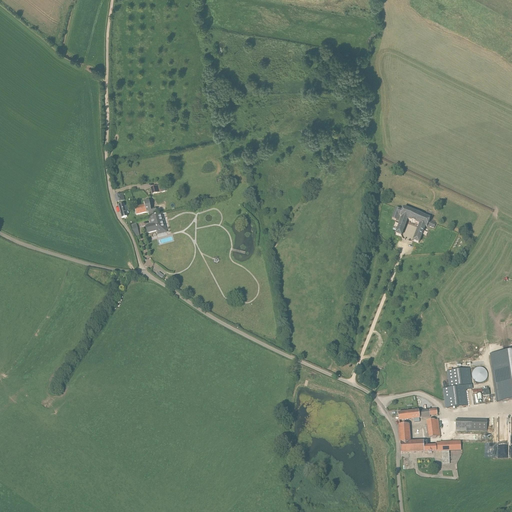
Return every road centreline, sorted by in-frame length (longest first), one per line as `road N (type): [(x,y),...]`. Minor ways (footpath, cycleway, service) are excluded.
road 1 (unclassified): [(401,511),(395,429),(368,392),(228,326),(142,272),(64,257),(0,233)]
road 2 (track): [(110,192),(105,85),(112,0)]
